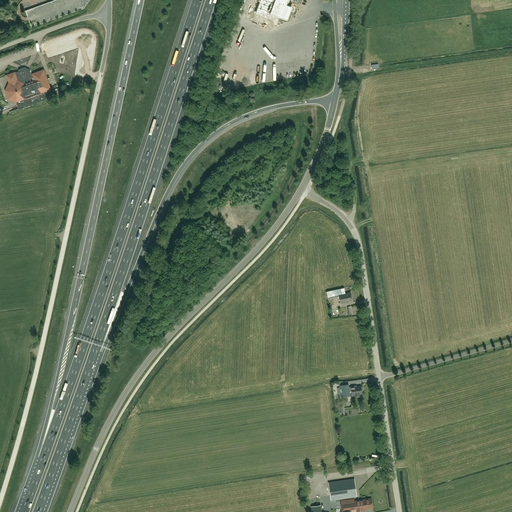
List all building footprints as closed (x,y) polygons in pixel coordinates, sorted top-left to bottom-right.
[(58,0),(35,9),(26,12),(31,26),(84,7),(88,0),(58,0)] [(258,2),(254,13),(255,14),(268,19),(270,14),(285,20),(289,10),(291,11),(293,7),(288,5),(289,0),(258,0),(259,0),(260,1),(259,3),(258,2)] [(9,83),(6,91),(9,99),(16,102),(19,109),(50,97),(48,93),(50,92),(50,91),(48,92),(47,91),(50,89),(43,70),(32,74),(33,75),(31,76),(29,70),(24,68),(19,70),(20,71),(15,73),(15,72),(7,75),(7,76),(9,83)] [(345,293),(344,288),(326,291),(327,297),(339,295),(341,303),(348,302),(348,301),(352,300),(351,292),(345,293)] [(350,306),(349,314),(358,314),(358,306),(350,306)] [(363,393),(362,385),(356,386),(356,385),(353,385),(353,386),(348,387),(348,384),(340,385),(340,387),(337,387),(338,397),(341,397),(355,395),(355,397),(360,396),(360,393),(363,393)] [(357,497),(354,479),(328,482),(331,500),(357,497)] [(373,508),(372,498),(354,501),(354,498),(341,500),(342,511),(360,511),(365,511),(365,509),(373,508)]
